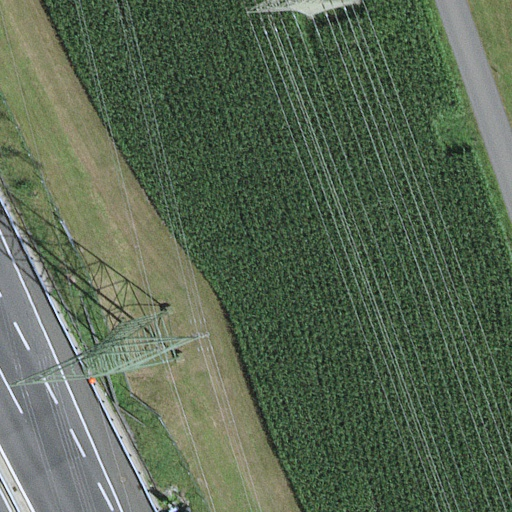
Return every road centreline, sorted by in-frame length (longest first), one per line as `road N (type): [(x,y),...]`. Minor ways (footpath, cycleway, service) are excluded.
road 1 (residential): [(511,174),(451,0)]
road 2 (motorway): [(73,511),(0,371)]
